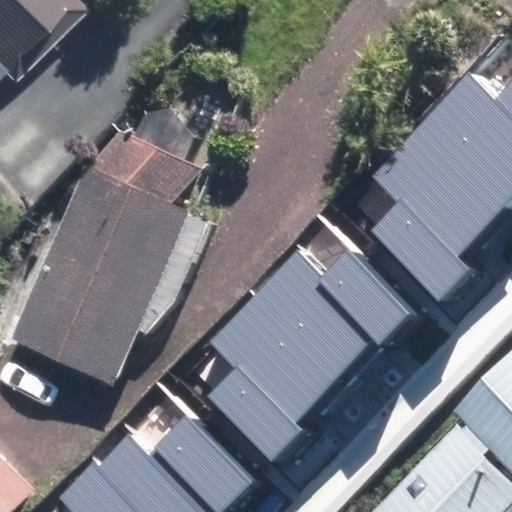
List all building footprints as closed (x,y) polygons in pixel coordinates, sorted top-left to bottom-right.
[(85,6),(79,0),(0,0),(0,70),(8,79),(85,6)] [(511,199),(511,98),(493,116),(463,85),(365,179),(386,202),(358,229),(435,310),(474,273),(456,253),(511,199)] [(133,384),(231,169),(122,119),(25,335),(133,384)] [(297,244),(346,186),(318,162),(269,221),(297,244)] [(405,314),(349,253),(323,278),(298,251),(202,340),(228,367),(202,391),(269,462),(305,429),(294,417),(405,314)] [(0,511),(20,511),(88,445),(0,357),(0,511)] [(511,511),(511,369),(474,407),(482,416),(389,507),(394,511),(511,511)] [(154,455),(130,431),(61,498),(74,511),(228,511),(256,485),(191,419),(154,455)]
